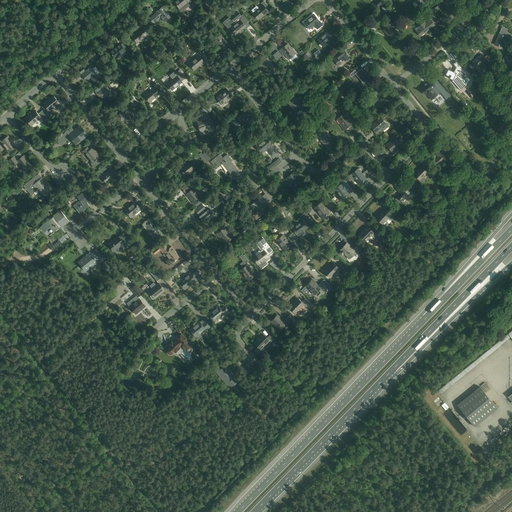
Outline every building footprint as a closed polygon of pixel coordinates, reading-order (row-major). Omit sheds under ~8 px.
[(195,2),(193,0),(176,0),(174,2),(179,8),(178,9),(181,13),(195,2)] [(263,5),(253,13),(258,20),(268,12),(267,11),(270,8),(264,1),(261,3),(263,5)] [(171,16),(163,6),(156,12),(157,12),(149,18),(153,23),(161,17),(164,22),(171,16)] [(380,17),(386,13),(383,9),(378,14),(380,17)] [(238,12),(231,17),(232,19),(225,25),(229,30),(231,28),(236,34),(245,26),(245,25),(247,23),(238,12)] [(322,25),(320,23),(314,14),(304,22),(309,29),(314,26),(317,29),(322,25)] [(424,22),(417,27),(419,29),(416,31),(420,36),(425,32),(425,33),(435,25),(430,19),(426,23),(424,22)] [(395,28),(393,30),(389,25),(383,30),(392,40),(397,35),(396,33),(398,31),(395,28)] [(501,30),(500,34),(499,34),(494,44),(502,47),(506,38),(510,39),(511,34),(506,32),(508,29),(502,26),(501,30)] [(132,36),(137,43),(147,35),(149,37),(152,35),(145,27),(143,29),(142,28),(139,31),(139,32),(138,33),(137,32),(132,36)] [(336,43),(334,40),(328,31),(317,39),(323,46),(328,43),(331,47),(336,43)] [(229,44),(221,34),(214,40),(218,44),(216,45),(221,51),(229,44)] [(121,45),(120,44),(110,52),(115,59),(125,51),(127,53),(130,51),(123,43),(121,45)] [(285,54),(289,59),(296,54),(288,44),(280,50),(284,55),(285,54)] [(197,53),(199,55),(189,63),(194,70),(204,62),(204,61),(206,59),(200,51),(197,53)] [(343,62),(344,63),(350,59),(343,51),(333,59),(339,66),(343,62)] [(485,57),(482,54),(472,62),(477,68),(487,60),(490,63),(494,60),(488,53),(485,57)] [(511,73),(511,72),(511,62),(505,56),(500,60),(511,73)] [(276,69),(267,57),(257,65),(262,71),(264,69),(269,75),(276,69)] [(457,68),(454,73),(448,70),(445,74),(450,76),(449,78),(450,79),(450,78),(452,80),(459,88),(466,82),(467,83),(467,84),(468,84),(470,79),(467,77),(468,75),(456,61),(453,63),(457,68)] [(85,71),(86,71),(82,75),(86,80),(91,77),(94,81),(100,77),(97,74),(100,72),(96,67),(93,68),(91,66),(85,71)] [(361,68),(357,72),(355,70),(349,74),(351,77),(355,74),(362,82),(358,86),(361,90),(372,81),(366,75),(363,72),(364,72),(361,68)] [(170,75),(173,79),(167,83),(172,90),(182,82),(182,81),(186,77),(180,70),(175,73),(174,72),(170,75)] [(109,78),(113,82),(118,78),(114,74),(109,78)] [(425,85),(424,85),(420,88),(425,95),(426,94),(431,100),(437,95),(436,94),(440,91),(445,97),(448,94),(443,88),(435,78),(431,82),(430,81),(425,85)] [(162,91),(159,87),(156,83),(153,85),(155,87),(145,95),(150,102),(160,94),(159,93),(162,91)] [(102,99),(106,96),(110,101),(116,96),(107,85),(97,93),(102,99)] [(377,109),(387,101),(377,88),(371,93),(378,102),(374,105),(377,109)] [(476,91),(482,99),(485,97),(480,88),(476,91)] [(233,98),(227,89),(217,97),(222,104),(227,100),(228,102),(233,98)] [(286,100),(291,107),(292,106),(294,109),(293,110),(296,113),(301,110),(303,112),(308,108),(304,103),(302,104),(297,98),(301,94),(298,90),(286,100)] [(59,100),(58,101),(53,96),(49,98),(50,99),(47,101),(47,100),(43,103),(49,111),(55,106),(59,111),(64,107),(59,100)] [(116,116),(120,122),(124,119),(128,124),(134,119),(126,108),(116,116)] [(29,115),(25,118),(31,126),(41,118),(42,120),(44,118),(46,121),(48,119),(42,111),(38,114),(35,110),(31,113),(32,114),(29,116),(29,115)] [(240,126),(245,123),(246,124),(251,120),(245,112),(235,120),(240,126)] [(344,130),(352,124),(344,113),(337,119),(341,123),(339,124),(344,130)] [(212,128),(209,119),(209,118),(208,118),(208,117),(197,121),(198,124),(197,124),(199,128),(200,128),(201,130),(200,130),(199,130),(201,134),(207,131),(207,130),(212,128)] [(385,124),(380,118),(370,126),(377,134),(382,130),(383,131),(388,127),(389,125),(387,123),(385,124)] [(71,127),(61,136),(65,142),(71,137),(76,144),(87,135),(80,126),(74,131),(71,127)] [(324,146),(332,139),(324,129),(320,132),(319,130),(313,135),(319,142),(320,140),(324,146)] [(8,136),(1,142),(5,146),(8,149),(7,150),(9,152),(17,146),(8,136)] [(402,144),(402,143),(404,141),(401,138),(399,140),(396,137),(386,145),(393,153),(399,148),(398,147),(402,144)] [(277,152),(273,146),(266,138),(256,146),(261,153),(266,149),(272,156),(277,152)] [(436,154),(439,156),(435,160),(439,164),(443,160),(446,163),(450,158),(444,152),(449,147),(445,143),(440,148),(441,149),(436,154)] [(100,162),(97,158),(99,157),(92,148),(90,150),(87,147),(82,152),(84,154),(85,154),(92,162),(91,163),(94,167),(100,162)] [(32,166),(24,156),(22,157),(21,156),(22,155),(19,152),(9,161),(13,166),(18,162),(25,171),(32,166)] [(198,154),(205,163),(208,161),(201,152),(198,154)] [(223,158),(222,157),(220,154),(210,161),(213,165),(215,163),(218,167),(222,164),(232,176),(238,172),(233,165),(232,165),(230,162),(232,161),(227,154),(223,158)] [(190,162),(180,169),(186,176),(199,166),(198,165),(197,164),(194,166),(190,162)] [(423,177),(428,172),(422,167),(419,170),(415,175),(420,180),(421,181),(423,181),(424,180),(424,178),(423,177)] [(359,169),(358,169),(348,176),(352,180),(354,178),(359,184),(366,179),(364,177),(366,175),(364,172),(362,174),(360,172),(361,171),(362,170),(360,168),(359,169)] [(366,175),(367,177),(372,174),(369,168),(364,172),(366,175)] [(430,168),(427,170),(433,176),(436,174),(430,168)] [(116,176),(111,169),(102,176),(107,183),(116,176)] [(301,182),(294,172),(286,179),(290,184),(291,183),(294,187),(301,182)] [(39,174),(27,183),(24,186),(31,195),(38,190),(43,197),(52,190),(39,174)] [(342,200),(349,194),(345,189),(347,188),(348,189),(350,187),(344,180),(341,182),(343,184),(342,185),(341,184),(334,189),(342,200)] [(181,188),(185,193),(190,189),(192,187),(188,183),(181,188)] [(414,186),(409,191),(403,185),(398,191),(401,193),(397,197),(401,201),(405,197),(408,200),(413,195),(414,196),(419,191),(414,186)] [(197,206),(203,201),(193,189),(192,187),(190,189),(191,191),(186,194),(194,204),(195,204),(197,206)] [(78,197),(81,201),(74,206),(80,213),(89,206),(86,202),(93,197),(87,190),(78,197)] [(260,199),(259,199),(251,205),(253,208),(255,207),(258,211),(253,215),(256,220),(262,215),(261,214),(264,212),(266,210),(266,209),(267,207),(266,205),(265,204),(272,198),(273,199),(275,197),(270,190),(265,194),(264,192),(265,194),(262,196),(262,197),(260,199)] [(9,209),(13,205),(9,201),(4,205),(9,209)] [(137,205),(135,202),(131,205),(132,206),(125,211),(125,210),(125,211),(131,218),(140,210),(141,211),(145,208),(141,202),(137,205)] [(332,203),(325,208),(321,203),(314,208),(322,218),(329,213),(327,210),(329,209),(330,211),(335,208),(332,203)] [(201,212),(202,214),(199,216),(204,223),(211,218),(212,220),(217,216),(216,214),(214,215),(209,208),(204,212),(203,211),(206,208),(202,205),(195,210),(198,214),(201,212)] [(391,220),(389,218),(391,216),(393,217),(397,213),(391,208),(387,212),(384,209),(381,212),(382,212),(379,215),(379,214),(376,217),(383,224),(386,221),(388,223),(389,223),(391,221),(391,220)] [(42,226),(46,230),(50,227),(54,232),(61,226),(62,227),(69,221),(60,210),(53,215),(54,216),(42,226)] [(149,219),(142,225),(144,227),(146,226),(149,230),(150,229),(158,239),(166,233),(165,233),(160,227),(160,226),(158,223),(154,226),(153,224),(149,219)] [(302,220),(292,228),(300,238),(305,234),(303,231),(308,227),(302,220)] [(222,226),(223,226),(225,224),(223,221),(215,228),(217,230),(222,226)] [(248,227),(240,233),(242,235),(249,229),(248,227)] [(380,236),(382,234),(375,227),(371,231),(367,227),(364,230),(362,232),(361,232),(358,235),(365,242),(366,242),(367,243),(369,241),(370,242),(373,238),(371,236),(374,234),(375,235),(377,233),(380,236)] [(224,228),(218,233),(216,235),(220,240),(222,239),(226,243),(232,238),(230,235),(233,233),(229,228),(226,231),(224,228)] [(119,237),(118,236),(109,244),(115,251),(118,248),(120,251),(131,242),(132,243),(124,233),(123,233),(124,233),(119,237)] [(291,245),(283,235),(276,240),(284,250),(291,245)] [(295,242),(292,238),(290,235),(287,237),(292,244),(295,242)] [(266,264),(264,261),(265,260),(266,261),(270,258),(268,255),(273,251),(263,238),(259,241),(264,247),(255,254),(257,255),(253,258),(261,268),(266,264)] [(347,243),(340,250),(341,250),(339,252),(342,256),(344,254),(349,259),(356,252),(357,253),(361,249),(362,250),(364,247),(359,243),(353,249),(352,249),(350,247),(350,246),(347,243)] [(158,247),(153,251),(153,252),(155,254),(160,250),(163,254),(164,253),(169,259),(166,261),(169,265),(172,263),(179,257),(174,251),(174,250),(172,247),(168,249),(165,246),(161,249),(160,250),(158,247)] [(97,261),(97,262),(103,257),(97,251),(92,255),(91,253),(86,257),(87,257),(85,259),(84,258),(79,262),(85,270),(97,261)] [(242,267),(248,261),(242,254),(239,256),(243,261),(240,264),(242,267)] [(348,270),(344,267),(340,263),(337,266),(332,262),(329,265),(330,266),(327,268),(324,271),(331,278),(339,269),(341,270),(344,274),(348,270)] [(255,275),(247,265),(240,271),(248,281),(255,275)] [(191,273),(181,280),(178,282),(184,290),(187,288),(187,287),(193,282),(193,283),(197,280),(195,277),(198,274),(194,268),(190,271),(191,273)] [(320,292),(319,290),(321,288),(323,289),(325,287),(326,288),(328,286),(322,281),(319,285),(318,284),(317,285),(315,283),(316,282),(312,279),(306,286),(314,295),(315,294),(317,295),(318,295),(320,293),(320,292)] [(156,285),(154,283),(150,286),(152,288),(149,291),(152,295),(151,296),(153,300),(164,291),(158,283),(156,285)] [(136,285),(131,289),(137,296),(137,297),(138,296),(142,293),(136,285)] [(137,297),(137,296),(127,303),(130,306),(136,314),(145,306),(139,299),(138,296),(137,297)] [(312,305),(306,299),(302,302),(298,298),(295,301),(295,302),(293,304),(292,304),(289,307),(296,314),(304,305),(306,307),(307,305),(310,307),(312,305)] [(221,309),(219,306),(215,309),(216,309),(209,314),(208,314),(214,322),(224,314),(225,315),(229,312),(225,306),(221,309)] [(281,318),(278,315),(271,322),(279,330),(286,323),(288,325),(292,321),(288,317),(284,321),(283,320),(282,321),(280,319),(281,318)] [(199,334),(205,329),(206,330),(210,327),(206,321),(202,325),(199,321),(196,324),(196,325),(190,330),(190,329),(189,329),(195,337),(196,337),(198,339),(202,336),(199,334)] [(186,349),(181,353),(183,355),(184,356),(185,357),(187,358),(188,358),(191,358),(190,352),(191,352),(192,350),(193,349),(192,347),(191,346),(182,334),(177,338),(178,339),(174,342),(173,341),(169,345),(168,344),(166,346),(163,348),(166,351),(169,354),(171,354),(173,353),(173,352),(174,351),(175,352),(180,348),(179,347),(182,344),(186,349)] [(271,342),(275,338),(270,334),(267,338),(262,334),(259,337),(260,338),(257,340),(257,339),(254,343),(261,349),(269,341),(271,342)] [(238,379),(226,365),(216,372),(222,379),(222,378),(229,386),(238,379)] [(480,385),(456,403),(473,427),(498,409),(480,385)]
